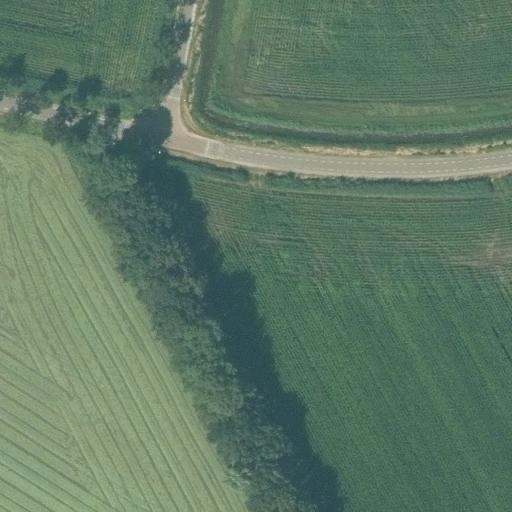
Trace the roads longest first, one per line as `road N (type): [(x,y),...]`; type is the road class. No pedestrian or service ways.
road 1 (unclassified): [(173,134),(469,164),(511,156)]
road 2 (unclassified): [(173,134),(0,96)]
road 3 (unclassified): [(173,134),(196,0)]
